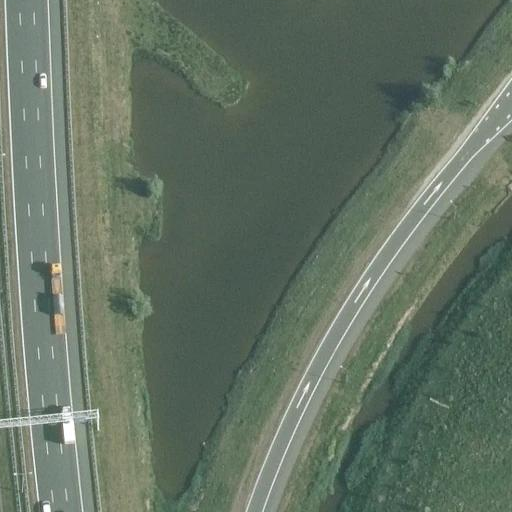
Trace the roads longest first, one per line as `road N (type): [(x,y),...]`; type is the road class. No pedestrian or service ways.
road 1 (motorway): [(61,511),(28,0)]
road 2 (motorway): [(263,511),(312,402),(402,249),(511,111)]
